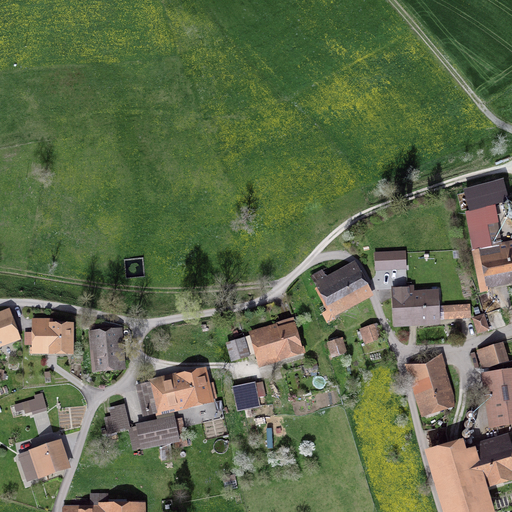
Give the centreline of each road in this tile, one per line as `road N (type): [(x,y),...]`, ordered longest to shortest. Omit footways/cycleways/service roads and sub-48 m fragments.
road 1 (residential): [(57,511),(90,403),(129,369),(138,324),(261,302),(305,262)]
road 2 (track): [(305,262),(372,208),(511,167)]
road 3 (track): [(390,0),(485,110),(511,129)]
road 4 (residential): [(393,349),(441,511)]
road 5 (residential): [(393,349),(354,260),(330,254),(305,262)]
road 6 (residential): [(511,330),(460,351),(393,349)]
